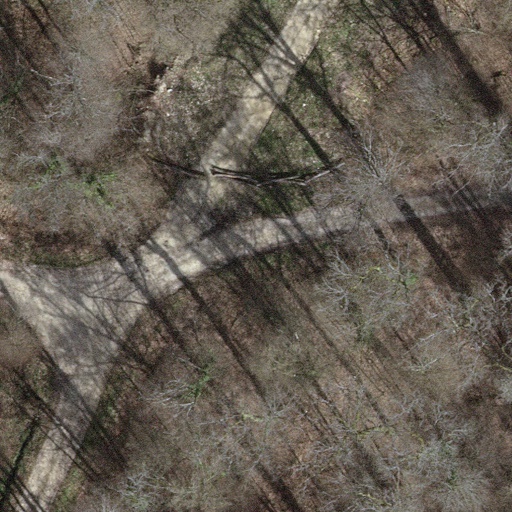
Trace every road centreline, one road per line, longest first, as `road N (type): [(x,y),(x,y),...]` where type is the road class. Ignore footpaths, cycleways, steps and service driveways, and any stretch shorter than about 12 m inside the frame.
road 1 (track): [(511,193),(298,228),(213,249),(142,279)]
road 2 (track): [(113,323),(209,180),(311,0)]
road 3 (track): [(113,323),(27,511)]
